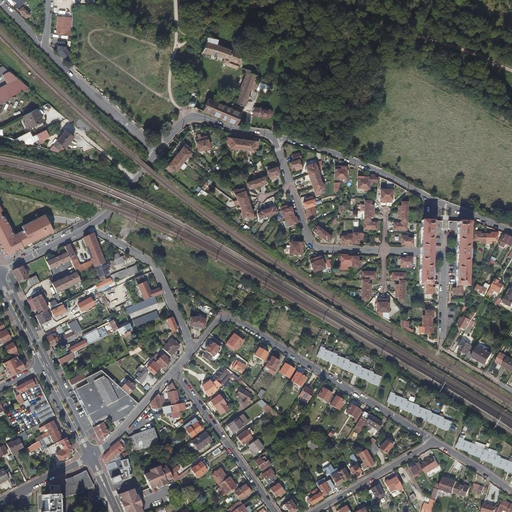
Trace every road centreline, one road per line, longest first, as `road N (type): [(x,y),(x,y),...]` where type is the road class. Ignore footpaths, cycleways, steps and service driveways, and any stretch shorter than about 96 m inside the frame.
road 1 (residential): [(192,349),(217,319),(229,318),(431,441)]
road 2 (residential): [(511,232),(356,163),(270,136)]
road 3 (residential): [(274,511),(174,370)]
road 4 (residential): [(192,349),(157,269),(90,224)]
road 5 (residential): [(441,348),(443,254),(382,251)]
road 6 (residential): [(43,48),(156,153)]
road 7 (residential): [(431,441),(313,511)]
road 8 (residential): [(382,251),(313,247),(290,187)]
road 9 (residential): [(270,136),(186,118),(156,153)]
